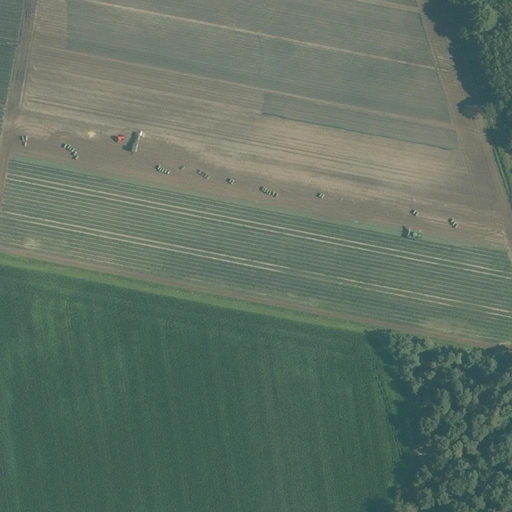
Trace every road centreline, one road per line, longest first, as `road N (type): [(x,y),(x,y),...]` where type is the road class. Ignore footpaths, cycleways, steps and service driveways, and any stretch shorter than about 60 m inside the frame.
road 1 (track): [(511,158),(462,0)]
road 2 (track): [(411,511),(422,490),(511,433)]
